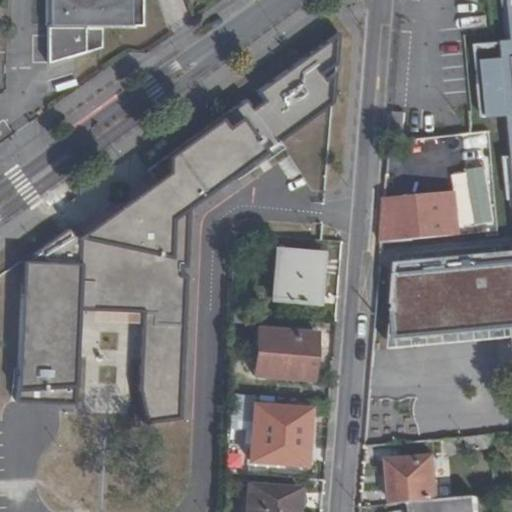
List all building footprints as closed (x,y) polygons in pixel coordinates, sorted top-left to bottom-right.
[(44,0),(44,26),(44,64),(73,55),(73,37),(84,34),(85,27),(90,28),(122,28),(122,26),(128,26),(128,15),(131,15),(131,0),(44,0)] [(397,308),(402,343),(511,333),(511,0),(504,0),(508,42),(476,46),(482,119),(501,118),(510,205),(511,204),(511,246),(402,257),(397,308)] [(73,37),(73,55),(89,51),(90,28),(85,27),(84,34),(73,37)] [(329,101),(332,29),(162,149),(163,171),(20,258),(13,402),(76,402),(76,309),(141,309),(137,388),(142,420),(181,417),(187,202),(329,101)] [(415,142),(404,143),(406,155),(417,154),(415,142)] [(468,155),(470,170),(488,168),(486,154),(468,155)] [(457,194),(440,196),(440,204),(458,202),(457,194)] [(440,196),(385,199),(383,225),(425,221),(427,241),(461,237),(458,202),(440,204),(440,196)] [(383,225),(382,245),(427,241),(425,221),(383,225)] [(321,256),(278,254),(275,302),(317,306),(321,256)] [(245,312),(234,311),(233,320),(244,321),(245,312)] [(313,335),(256,330),(253,375),(310,380),(313,335)] [(309,406),(254,402),(251,456),(304,460),(309,406)] [(494,448),(493,437),(469,439),(470,450),(494,448)] [(392,462),(395,505),(413,503),(426,502),(439,500),(435,458),(392,462)] [(295,511),(298,490),(248,486),(246,511),(295,511)] [(479,511),(478,496),(439,500),(426,502),(426,511),(479,511)] [(426,511),(426,502),(413,503),(414,511),(426,511)]
